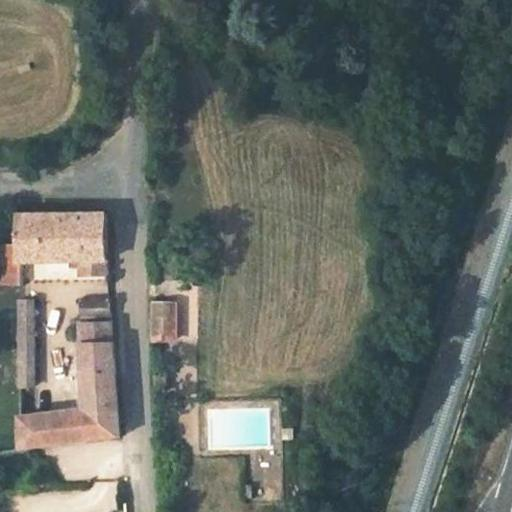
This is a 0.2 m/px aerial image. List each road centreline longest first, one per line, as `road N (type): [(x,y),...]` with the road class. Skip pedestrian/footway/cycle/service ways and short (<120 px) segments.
road 1 (unclassified): [(145,511),(126,175)]
road 2 (unclassified): [(126,175),(133,0)]
road 3 (unclassified): [(0,183),(126,175)]
